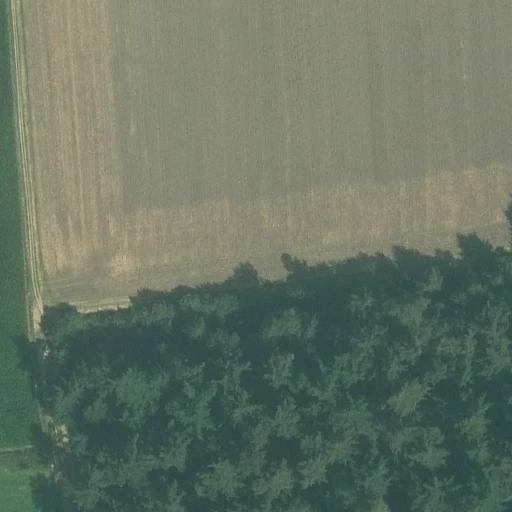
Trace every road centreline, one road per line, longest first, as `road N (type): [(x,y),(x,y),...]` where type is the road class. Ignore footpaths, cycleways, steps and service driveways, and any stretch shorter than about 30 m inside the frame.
road 1 (track): [(12,0),(36,321),(75,511)]
road 2 (track): [(36,321),(511,252)]
